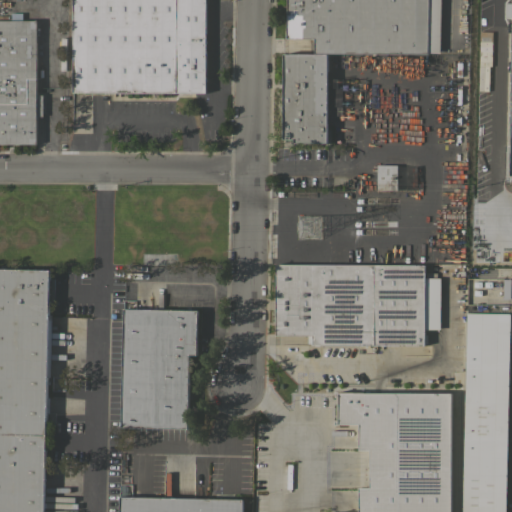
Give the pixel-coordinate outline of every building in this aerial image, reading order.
[(205,0),(205,92),(72,92),(72,0),(205,0)] [(439,0),(439,52),(427,52),(427,53),(314,53),(314,38),(286,38),(286,0),(439,0)] [(511,4),(503,5),(503,20),(511,19),(511,93),(511,179),(511,178),(511,4)] [(35,95),(42,95),(42,116),(35,116),(35,144),(0,144),(0,15),(10,15),(10,20),(35,20),(35,95)] [(326,142),(293,142),(293,139),(282,139),(282,54),(326,54),(326,142)] [(376,164),(396,164),(396,190),(376,190),(376,164)] [(449,175),(459,175),(459,187),(449,187),(449,175)] [(414,190),(414,178),(431,178),(431,180),(441,180),(441,190),(414,190)] [(424,264),(424,277),(439,277),(439,329),(423,329),(423,334),(426,334),(426,343),(423,343),(423,345),(381,345),(381,350),(375,350),(375,345),(311,344),(311,343),(307,343),(307,335),(274,335),(275,264),(424,264)] [(0,511),(0,267),(49,269),(48,315),(51,315),(50,377),(47,377),(46,397),(49,397),(49,412),(46,412),(43,511),(0,511)] [(464,305),(485,305),(485,304),(507,304),(507,271),(482,271),(482,272),(464,272),(464,305)] [(123,308),(196,310),(195,355),(188,354),(186,428),(120,427),(123,308)] [(509,313),(505,511),(461,511),(465,312),(509,313)] [(449,511),(333,511),(337,511),(357,511),(357,487),(369,487),(369,450),(358,450),(358,424),(337,424),(333,424),(333,419),(336,419),(336,396),(334,396),(334,391),(337,391),(450,392),(449,511)] [(241,499),(240,511),(118,511),(119,496),(241,499)]
